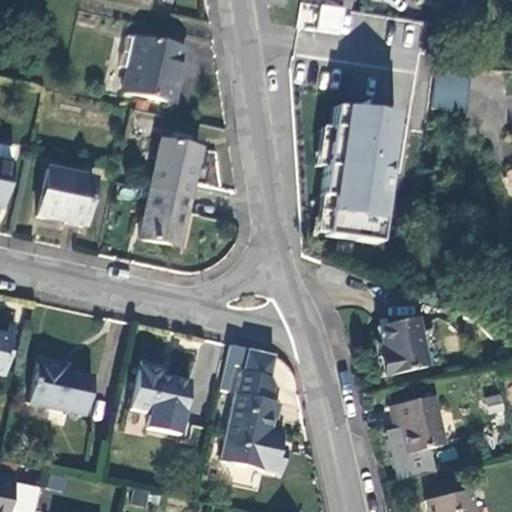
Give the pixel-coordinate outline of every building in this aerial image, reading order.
[(477,28),(481,0),(449,0),(446,22),(477,28)] [(317,32),(342,34),(344,5),(320,3),(317,32)] [(300,5),(298,21),(317,23),(318,7),(300,5)] [(118,68),(126,70),(133,72),(140,42),(124,38),(118,68)] [(133,72),(126,70),(121,93),(173,105),(185,51),(140,42),(133,72)] [(407,73),(328,62),(303,233),(384,255),(407,73)] [(431,109),(461,113),(466,76),(437,73),(431,109)] [(149,191),(188,199),(199,150),(160,142),(149,191)] [(0,149),(0,162),(10,165),(13,152),(0,149)] [(10,165),(0,162),(0,209),(10,165)] [(47,169),(36,217),(83,227),(93,179),(47,169)] [(177,248),(188,199),(149,191),(138,240),(177,248)] [(423,278),(412,282),(417,295),(427,291),(423,278)] [(415,319),(374,328),(381,357),(376,358),(381,377),(437,365),(430,331),(418,334),(415,319)] [(0,375),(2,375),(11,336),(0,333),(0,375)] [(218,462),(278,475),(284,448),(277,447),(280,435),(268,432),(274,406),(272,401),(276,381),(263,377),(268,359),(229,349),(225,369),(237,374),(233,396),(232,396),(218,462)] [(92,377),(63,370),(53,368),(54,363),(35,360),(26,402),(83,416),(92,377)] [(160,372),(137,367),(128,410),(147,415),(144,429),(183,438),(186,423),(179,422),(188,383),(159,376),(160,372)] [(499,394),(482,398),(488,418),(505,413),(499,394)] [(422,451),(443,447),(432,397),(388,407),(392,423),(391,423),(375,426),(386,478),(427,469),(422,451)] [(0,511),(6,511),(13,478),(0,475),(0,511)] [(471,511),(467,492),(422,502),(424,511),(471,511)]
